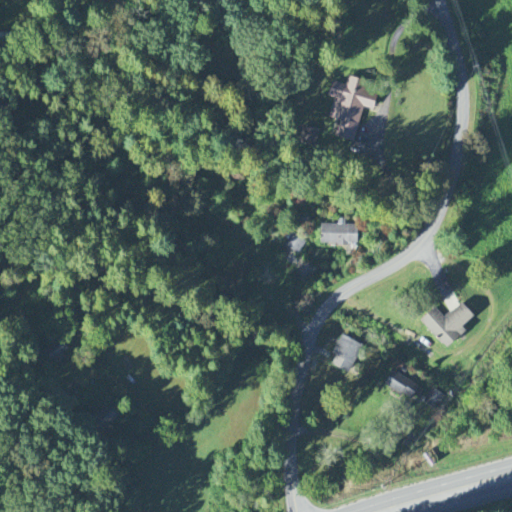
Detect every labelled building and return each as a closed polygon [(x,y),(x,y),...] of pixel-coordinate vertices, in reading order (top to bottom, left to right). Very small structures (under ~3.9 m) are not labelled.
[(353,144),(362,108),(371,111),(376,94),(360,90),(362,82),(347,78),(345,86),(330,83),(326,98),(333,100),(328,120),(338,122),(334,139),(353,144)] [(357,246),(357,227),(345,226),(346,220),(338,220),(338,226),(320,225),(319,245),(357,246)] [(299,256),(308,242),(294,233),(285,248),(299,256)] [(418,322),(444,351),(464,332),(461,329),(472,319),(460,305),(444,320),(433,309),(418,322)] [(362,349),(341,337),(331,356),(335,358),(330,366),(347,375),(362,349)] [(49,365),(70,353),(63,341),(43,354),(49,365)] [(409,402),(418,387),(391,371),(382,387),(409,402)] [(423,404),(434,413),(445,399),(434,390),(423,404)] [(101,434),(121,416),(111,404),(90,422),(101,434)]
